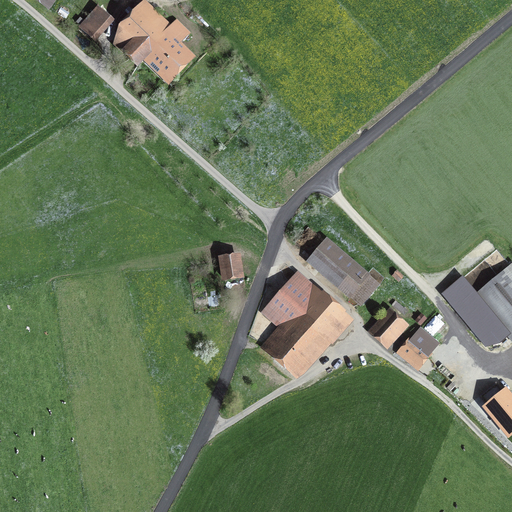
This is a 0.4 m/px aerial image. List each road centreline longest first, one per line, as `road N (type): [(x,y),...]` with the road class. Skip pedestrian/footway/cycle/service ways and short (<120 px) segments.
road 1 (track): [(511,17),(289,208),(161,511)]
road 2 (track): [(23,0),(279,225)]
road 3 (track): [(511,462),(429,386),(364,343)]
